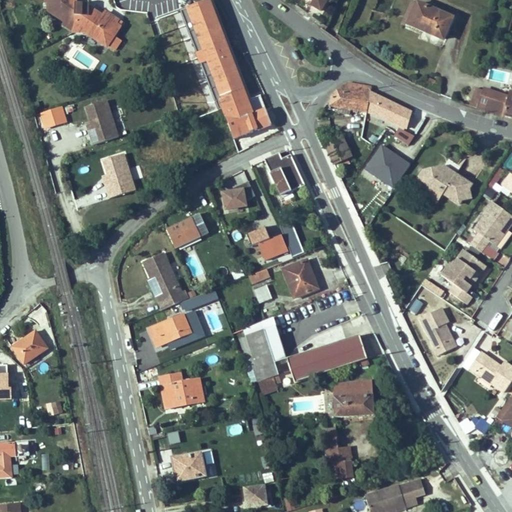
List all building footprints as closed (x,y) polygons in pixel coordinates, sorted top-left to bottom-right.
[(76,33),(86,33),(108,49),(116,37),(111,33),(119,22),(107,14),(105,17),(91,10),(90,6),(81,5),(80,0),(50,0),(50,2),(56,3),(55,10),(60,10),(59,17),(68,18),(68,20),(76,26),(76,33)] [(407,20),(412,1),(410,0),(404,0),(397,24),(401,25),(403,19),(407,20)] [(125,14),(140,14),(140,9),(137,1),(124,6),(125,14)] [(442,37),(451,15),(412,1),(407,20),(403,19),(401,25),(421,33),(423,30),(442,37)] [(246,105),(254,102),(212,3),(204,5),(215,30),(213,31),(246,105)] [(275,126),(264,98),(254,102),(246,105),(213,31),(215,30),(204,5),(179,15),(197,59),(202,70),(217,106),(222,105),(226,112),(237,140),(275,126)] [(75,33),(76,33),(76,26),(68,20),(68,23),(66,25),(65,27),(75,33)] [(124,26),(119,22),(111,33),(116,37),(124,26)] [(86,70),(93,61),(77,51),(71,59),(79,65),(86,70)] [(190,62),(194,73),(202,70),(197,59),(190,62)] [(474,104),(511,113),(511,82),(509,82),(508,88),(478,82),(474,104)] [(85,88),(82,83),(74,86),(77,92),(85,88)] [(364,111),(406,130),(412,114),(367,94),(345,91),(340,92),(330,105),(364,111)] [(82,124),(89,147),(116,140),(105,101),(85,107),(90,122),(82,124)] [(46,121),(54,118),(52,111),(43,114),(46,121)] [(347,152),(338,133),(324,140),(334,160),(347,152)] [(407,166),(381,149),(366,170),(392,188),(407,166)] [(114,157),(127,195),(132,194),(119,155),(114,157)] [(99,161),(109,192),(103,194),(106,201),(127,195),(114,157),(99,161)] [(258,165),(274,201),(309,189),(294,158),(278,164),(276,159),(258,165)] [(434,190),(441,189),(461,203),(473,197),(471,180),(458,172),(452,172),(443,164),(426,167),(431,188),(434,190)] [(418,181),(431,188),(426,167),(418,181)] [(511,170),(502,185),(511,191),(511,170)] [(365,200),(378,208),(386,196),(373,187),(365,200)] [(223,213),(246,210),(243,190),(220,193),(223,213)] [(490,211),(472,241),(484,249),(492,238),(508,245),(511,237),(511,230),(510,229),(511,225),(511,211),(495,200),(488,210),(490,211)] [(164,229),(173,251),(208,237),(199,215),(164,229)] [(271,225),(253,231),(257,244),(275,238),(271,225)] [(291,257),(303,253),(293,227),(281,232),(291,257)] [(252,246),(257,261),(281,255),(276,239),(252,246)] [(489,262),(468,247),(458,263),(455,261),(447,272),(458,279),(452,289),(471,301),(476,293),(472,290),(477,282),(467,277),(471,269),(476,272),(484,270),(489,262)] [(159,298),(157,299),(161,308),(184,297),(165,256),(144,265),(151,281),(159,298)] [(313,259),(288,268),(298,296),(324,288),(313,259)] [(275,265),(255,271),(258,278),(278,271),(275,265)] [(471,269),(467,277),(477,282),(484,270),(476,272),(471,269)] [(149,282),(157,299),(159,298),(151,281),(149,282)] [(263,301),(276,297),(271,283),(258,287),(263,301)] [(195,292),(197,299),(218,292),(216,285),(195,292)] [(414,298),(407,309),(416,315),(423,304),(414,298)] [(189,327),(183,309),(148,321),(154,339),(189,327)] [(448,324),(441,310),(419,321),(438,359),(456,350),(451,340),(449,341),(442,327),(448,324)] [(142,312),(137,314),(141,326),(147,324),(142,312)] [(265,327),(246,331),(253,354),(250,355),(256,373),(276,366),(265,327)] [(21,369),(43,355),(31,336),(10,351),(21,369)] [(288,356),(294,380),(367,360),(360,336),(288,356)] [(481,347),(471,363),(505,387),(511,376),(511,360),(505,356),(500,363),(487,354),(488,352),(481,347)] [(181,365),(156,368),(158,381),(161,401),(201,397),(198,372),(182,374),(181,365)] [(257,376),(277,370),(276,366),(256,373),(257,376)] [(280,378),(277,370),(257,376),(261,389),(275,385),(274,380),(280,378)] [(360,383),(328,385),(329,417),(362,416),(360,383)] [(511,391),(510,390),(492,416),(511,429),(511,391)] [(48,416),(62,413),(59,401),(45,405),(48,416)] [(473,416),(468,425),(485,434),(490,425),(473,416)] [(467,418),(458,424),(464,435),(474,430),(467,418)] [(227,435),(241,435),(241,424),(226,425),(227,435)] [(164,435),(167,446),(180,443),(177,432),(164,435)] [(332,463),(332,465),(346,465),(354,465),(353,432),(330,432),(331,450),(332,463)] [(28,455),(27,442),(12,443),(12,456),(28,455)] [(0,456),(12,456),(12,443),(0,443),(0,456)] [(201,468),(198,444),(169,449),(173,473),(201,468)] [(332,465),(332,482),(347,482),(346,465),(332,465)] [(421,477),(399,484),(406,508),(418,504),(417,498),(427,495),(421,477)] [(260,479),(238,481),(240,503),(262,501),(260,479)] [(383,511),(384,511),(398,508),(398,510),(406,508),(399,484),(366,495),(370,511),(383,511)] [(277,495),(280,508),(288,506),(286,493),(277,495)] [(0,511),(20,511),(19,501),(0,503),(0,511)]
